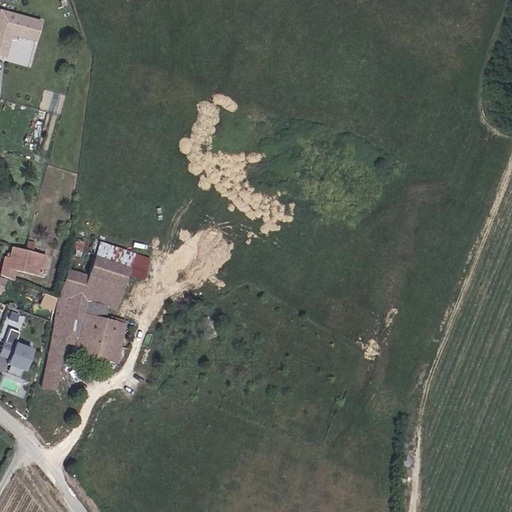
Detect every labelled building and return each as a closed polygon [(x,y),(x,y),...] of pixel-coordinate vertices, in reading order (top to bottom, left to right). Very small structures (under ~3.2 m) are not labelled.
[(18,15),(2,10),(0,16),(0,53),(6,56),(12,34),(37,41),(42,22),(18,15)] [(100,242),(95,258),(128,270),(127,273),(145,280),(151,267),(148,260),(100,242)] [(41,275),(44,257),(23,252),(10,249),(9,259),(4,258),(2,268),(17,271),(41,275)] [(83,313),(88,301),(108,308),(114,310),(127,273),(128,270),(95,258),(88,276),(68,270),(60,295),(49,352),(61,354),(65,341),(67,335),(78,338),(76,343),(72,358),(80,360),(82,356),(115,365),(126,326),(103,319),(83,313)] [(13,281),(17,271),(2,268),(1,275),(13,281)] [(57,299),(46,295),(41,306),(52,311),(57,299)] [(88,301),(83,313),(103,319),(108,308),(88,301)] [(20,315),(13,312),(10,318),(17,321),(20,315)] [(27,371),(35,350),(16,343),(20,332),(12,329),(2,355),(13,359),(11,365),(27,371)] [(78,338),(67,335),(65,341),(76,343),(78,338)] [(52,388),(61,354),(49,352),(40,385),(52,388)]
